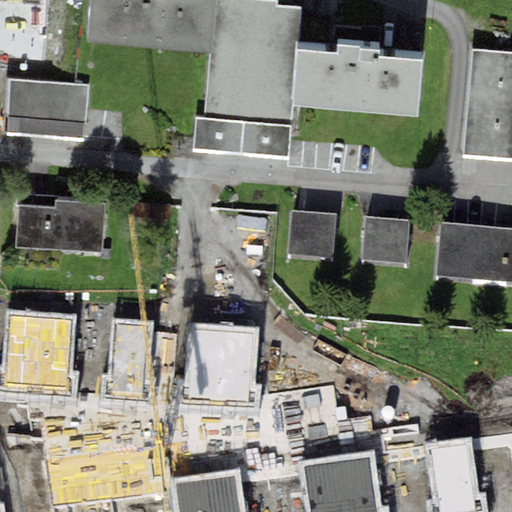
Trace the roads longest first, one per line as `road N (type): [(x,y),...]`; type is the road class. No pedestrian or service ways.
road 1 (residential): [(0,436),(276,449),(510,409)]
road 2 (residential): [(0,153),(445,184)]
road 3 (residential): [(393,0),(441,13),(457,45),(445,184)]
